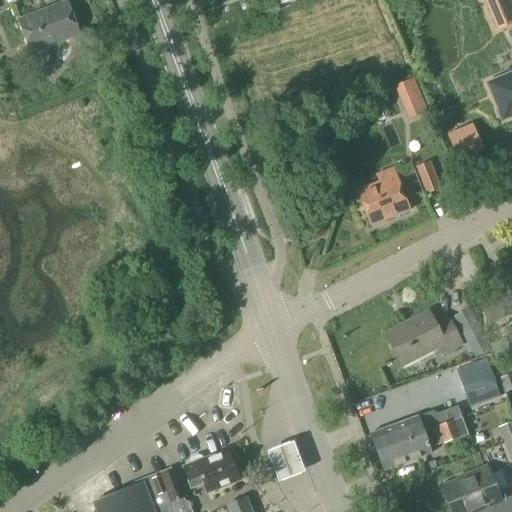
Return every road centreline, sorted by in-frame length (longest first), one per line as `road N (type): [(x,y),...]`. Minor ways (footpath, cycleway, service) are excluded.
road 1 (tertiary): [(272,330),(151,0)]
road 2 (unclassified): [(9,511),(272,330)]
road 3 (unclassified): [(272,330),(511,208)]
road 4 (tertiary): [(336,511),(272,330)]
